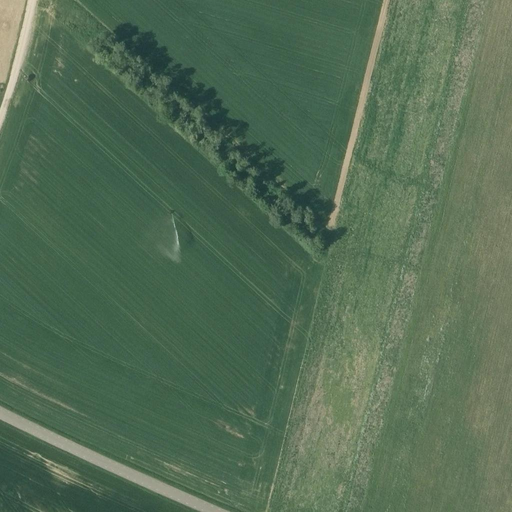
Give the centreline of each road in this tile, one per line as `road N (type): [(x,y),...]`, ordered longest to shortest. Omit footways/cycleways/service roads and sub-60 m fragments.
road 1 (tertiary): [(214,511),(0,412)]
road 2 (track): [(33,0),(0,117)]
